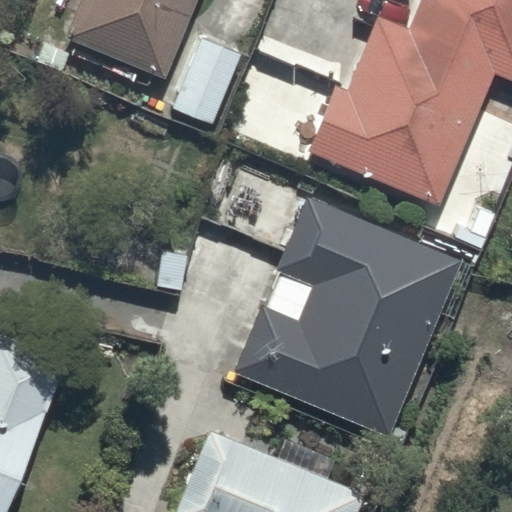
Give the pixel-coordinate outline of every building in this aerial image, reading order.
[(72,0),(62,26),(163,68),(190,0),(72,0)] [(511,0),(408,0),(400,20),(373,9),(344,81),(331,75),(303,141),(433,195),(488,63),(511,73),(511,0)] [(238,45),(199,30),(172,97),(211,112),(238,45)] [(455,249),(303,183),(274,259),(278,261),(265,296),(256,293),(228,364),(385,426),(455,249)] [(0,505),(62,353),(0,327),(0,505)] [(347,511),(360,481),(323,467),(330,451),(283,432),(276,447),(207,420),(171,510),(175,511),(347,511)]
